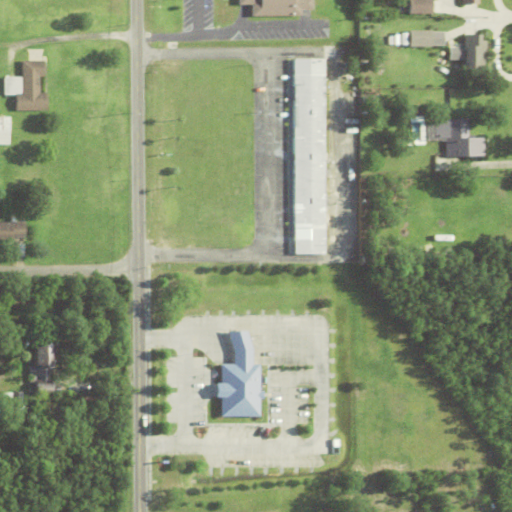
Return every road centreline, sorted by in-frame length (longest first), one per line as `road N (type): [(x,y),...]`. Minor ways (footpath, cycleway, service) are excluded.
road 1 (secondary): [(137,0),(138,511)]
road 2 (residential): [(138,54),(267,53),(269,255),(139,256)]
road 3 (residential): [(0,271),(139,270)]
